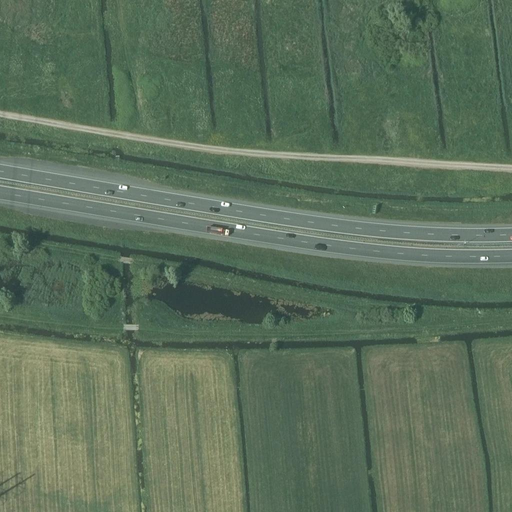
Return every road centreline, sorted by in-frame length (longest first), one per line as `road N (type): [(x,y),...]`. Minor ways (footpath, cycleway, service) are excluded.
road 1 (trunk): [(511,235),(338,226),(0,171)]
road 2 (trunk): [(0,193),(341,248),(511,257)]
road 3 (track): [(511,168),(254,154),(0,114)]
